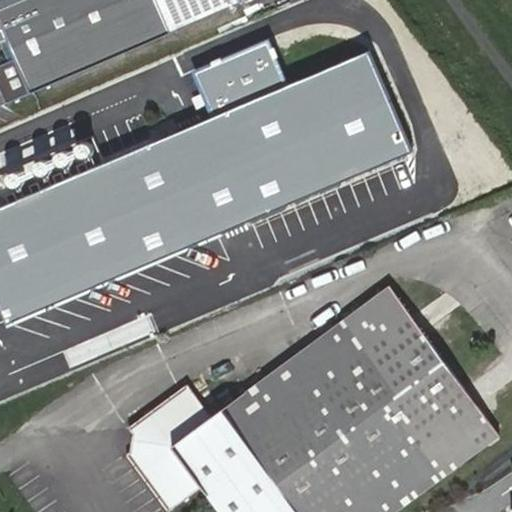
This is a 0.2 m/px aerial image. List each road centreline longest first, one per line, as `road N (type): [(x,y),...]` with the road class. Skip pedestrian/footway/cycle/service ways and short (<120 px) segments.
road 1 (unknown): [(0,464),(140,371),(405,261),(456,261),(511,301)]
road 2 (unknown): [(0,383),(197,302),(231,279),(241,240)]
road 3 (unknown): [(0,151),(184,78)]
